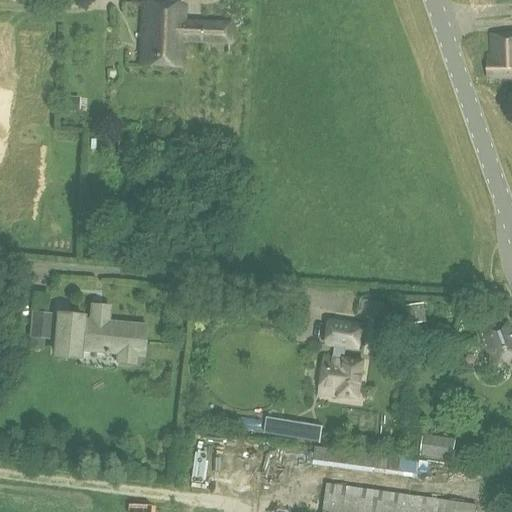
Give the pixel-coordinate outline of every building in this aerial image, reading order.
[(184,21),(185,6),(142,4),(139,66),(181,68),(183,42),(230,44),(231,24),(184,21)] [(488,78),(511,77),(511,35),(490,36),(491,53),(487,53),(488,78)] [(65,111),(77,112),(77,98),(65,97),(65,111)] [(408,325),(423,323),(426,322),(424,304),(405,307),(408,325)] [(30,338),(31,339),(44,340),(50,340),(53,340),(55,315),(32,312),(30,338)] [(120,364),(133,365),(134,356),(145,357),(146,344),(147,327),(109,323),(109,317),(92,315),(91,321),(84,321),(83,321),(83,317),(60,315),(58,315),(54,352),(56,352),(81,354),(81,350),(121,354),(120,364)] [(358,350),(361,326),(330,321),(325,346),(358,350)] [(479,333),(491,367),(498,365),(511,359),(511,330),(509,322),(487,330),(479,333)] [(477,344),(473,334),(459,338),(463,349),(477,344)] [(345,348),(335,347),(333,359),(326,358),(321,394),(359,399),(363,362),(343,360),(345,348)] [(323,428),(302,424),(299,440),(321,443),(323,428)] [(423,435),(420,456),(453,461),(456,440),(423,435)] [(386,474),(388,456),(315,447),(312,466),(386,474)] [(474,511),(475,507),(325,484),(320,511),(474,511)]
